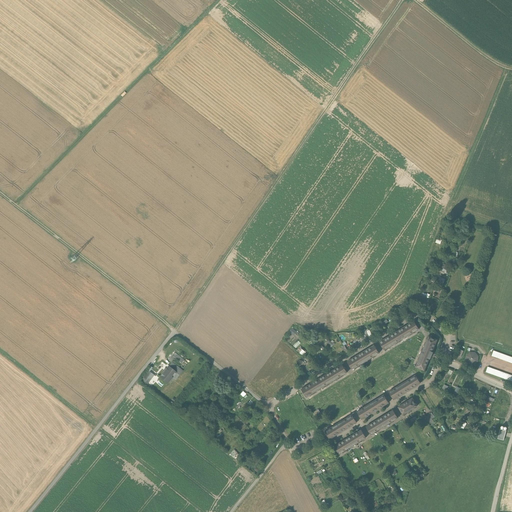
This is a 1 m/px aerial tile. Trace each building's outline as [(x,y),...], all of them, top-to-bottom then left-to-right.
[(414,321),(379,342),(384,350),(419,329),(414,321)] [(428,336),(415,367),(424,370),(426,364),(427,364),(428,361),(429,358),(430,358),(429,358),(430,357),(430,356),(430,355),(431,356),(431,355),(430,355),(431,354),(432,354),(431,354),(431,352),(432,353),(432,352),(433,349),(434,346),(437,340),(428,336)] [(297,340),(292,346),(295,349),(300,343),(297,340)] [(374,345),(364,352),(359,354),(347,362),(352,370),(379,353),(374,345)] [(305,352),(299,347),(296,350),(302,355),(305,352)] [(511,357),(493,351),(491,356),(511,363),(511,357)] [(174,353),(168,361),(170,362),(174,358),(177,355),(174,353)] [(474,353),(470,353),(466,356),(466,360),(469,364),(474,364),(477,361),(477,357),(474,353)] [(183,360),(177,355),(174,358),(180,363),(183,360)] [(182,372),(171,363),(168,366),(176,373),(171,379),(174,381),(182,372)] [(342,365),(329,373),(328,373),(315,381),(314,381),(314,382),(301,390),(306,398),(347,373),(342,365)] [(168,366),(159,378),(167,384),(171,379),(176,373),(168,366)] [(511,375),(488,367),(486,372),(511,381),(511,375)] [(146,384),(153,375),(147,370),(140,379),(146,384)] [(415,375),(388,392),(393,400),(420,383),(415,375)] [(499,391),(490,387),(488,392),(497,395),(499,391)] [(383,395),(357,412),(361,420),(388,403),(383,395)] [(412,398),(398,407),(403,415),(417,406),(412,398)] [(235,405),(239,411),(244,408),(240,402),(235,405)] [(318,410),(313,413),(316,418),(321,415),(318,410)] [(393,410),(366,427),(371,435),(398,418),(393,410)] [(434,418),(431,414),(424,419),(434,433),(439,429),(437,426),(435,428),(434,425),(435,424),(432,420),(434,418)] [(351,415),(325,432),(330,439),(342,432),(344,430),(356,423),(351,415)] [(506,431),(500,429),(497,439),(503,441),(506,431)] [(361,430),(349,437),(346,439),(334,447),(339,455),(366,438),(361,430)]
